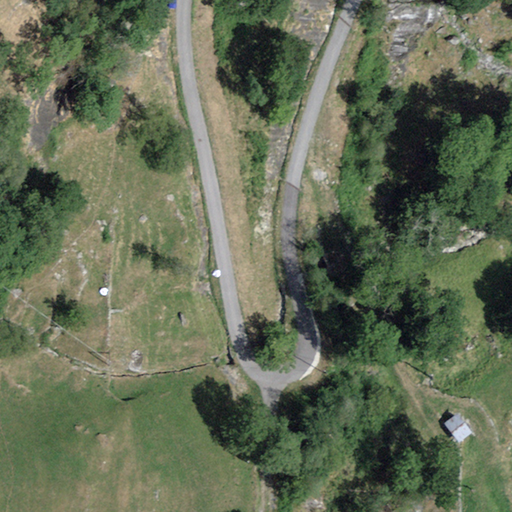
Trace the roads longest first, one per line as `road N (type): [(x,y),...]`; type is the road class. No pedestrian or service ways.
road 1 (track): [(272,380),(248,363),(236,332),(186,62),(184,0)]
road 2 (track): [(272,380),(267,511)]
